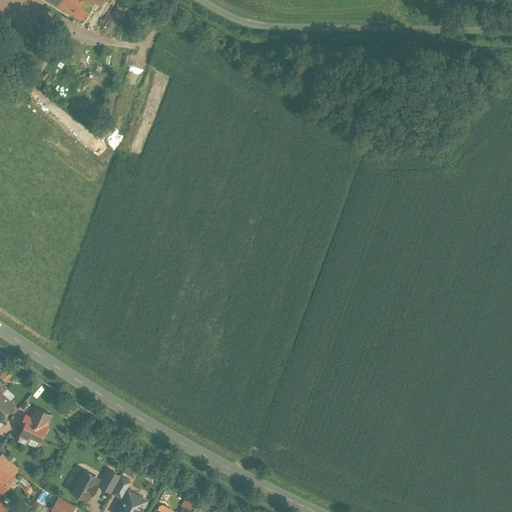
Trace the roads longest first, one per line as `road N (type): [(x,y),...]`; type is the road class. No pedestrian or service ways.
road 1 (secondary): [(313,511),(172,437),(0,329)]
road 2 (unclassified): [(511,32),(252,25),(199,0)]
